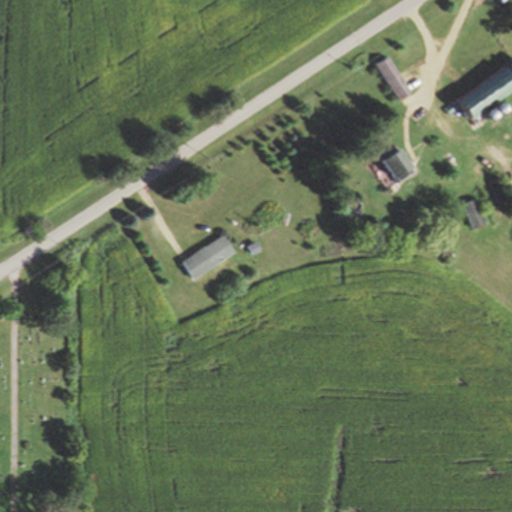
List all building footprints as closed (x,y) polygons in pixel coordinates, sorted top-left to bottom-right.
[(384,54),(409,93),(395,101),(370,63),(384,54)] [(511,60),(511,82),(488,102),(489,101),(490,102),(491,102),(492,102),(492,103),(493,103),(493,104),(494,104),(494,105),(494,106),(494,107),(494,108),(494,109),(493,110),(492,111),(491,111),(491,112),(490,112),(489,112),(488,112),(487,112),(487,111),(486,111),(485,111),(485,110),(485,109),(484,109),(484,108),(484,107),(484,106),(484,105),(484,104),(479,108),(480,108),(481,108),(482,108),(482,109),(483,109),(484,109),(484,110),(485,111),(485,112),(485,113),(485,114),(485,115),(484,116),(483,117),(482,117),(481,118),(480,118),(479,118),(479,117),(478,117),(477,117),(477,116),(476,116),(476,115),(476,114),(476,113),(476,112),(476,111),(465,119),(455,107),(444,115),(439,108),(508,55),(511,60)] [(395,181),(376,153),(390,143),(410,171),(395,181)] [(499,173),(511,168),(511,196),(508,198),(499,173)] [(487,178),(498,174),(506,198),(495,202),(487,178)] [(459,201),(471,195),(483,220),(471,226),(459,201)] [(179,259),(206,240),(206,242),(220,232),(230,247),(217,256),(218,257),(190,276),(179,259)] [(240,248),(246,245),(249,252),(244,255),(240,248)]
